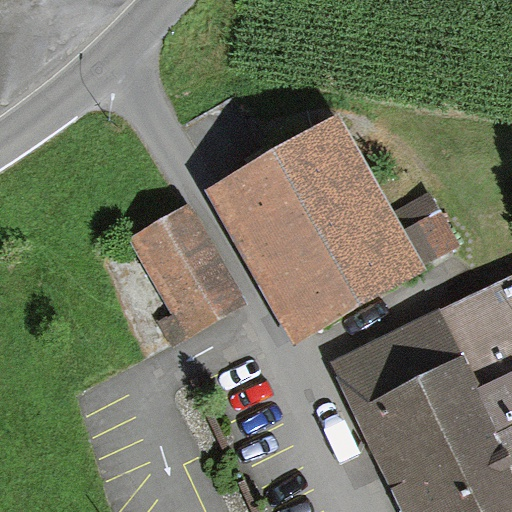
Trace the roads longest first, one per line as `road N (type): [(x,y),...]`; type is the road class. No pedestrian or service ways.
road 1 (residential): [(368,511),(117,68)]
road 2 (tertiary): [(117,68),(0,139)]
